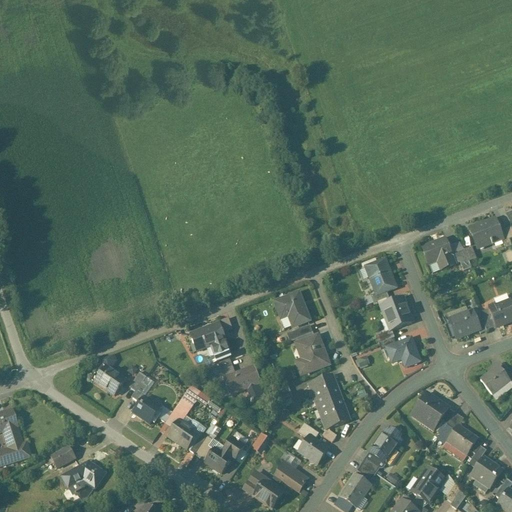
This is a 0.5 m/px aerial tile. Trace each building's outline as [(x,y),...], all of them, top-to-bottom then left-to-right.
[(494,223),(470,232),(474,241),(476,240),(480,249),(501,241),(502,241),(498,233),(494,223)] [(511,248),(510,242),(505,230),(498,233),(502,241),(501,241),(504,251),(511,248)] [(445,240),(422,249),(428,266),(440,261),(444,270),(455,266),(445,240)] [(464,251),(456,254),(463,273),(471,270),(464,251)] [(385,261),(365,268),(376,297),(386,293),(396,289),(385,261)] [(376,297),(371,299),(373,304),(388,299),(386,293),(376,297)] [(298,296),(276,304),(280,316),(281,317),(288,314),(293,328),(308,322),(298,296)] [(402,300),(381,308),(391,331),(391,332),(411,324),(402,300)] [(511,307),(510,303),(489,311),(491,318),(496,329),(511,322),(511,307)] [(472,313),(449,322),(456,341),(466,337),(465,336),(478,331),(479,331),(476,324),(472,313)] [(288,314),(281,317),(280,316),(279,317),(284,332),(293,328),(288,314)] [(491,318),(482,322),(487,333),(496,329),(491,318)] [(482,322),(476,324),(479,331),(478,331),(479,336),(487,334),(487,333),(482,322)] [(219,325),(190,336),(197,353),(215,346),(225,342),(219,325)] [(310,327),(287,336),(289,342),(295,340),(312,334),(310,327)] [(391,331),(376,337),(379,345),(381,345),(381,344),(393,339),(394,340),(394,339),(391,332),(391,331)] [(312,334),(295,340),(297,347),(315,340),(312,334)] [(315,340),(297,347),(303,363),(297,365),(301,377),(328,367),(317,339),(315,340)] [(393,339),(381,344),(381,345),(383,351),(386,350),(386,349),(396,345),(394,340),(393,339)] [(396,345),(386,349),(386,350),(389,359),(399,355),(405,369),(420,363),(411,340),(396,345)] [(225,342),(215,346),(219,356),(229,352),(225,342)] [(219,356),(214,358),(216,365),(229,360),(231,360),(228,353),(229,353),(229,352),(219,356)] [(216,365),(207,369),(206,384),(219,391),(226,388),(223,380),(235,375),(229,360),(216,365)] [(125,383),(102,368),(97,376),(99,378),(95,385),(115,398),(125,383)] [(235,375),(223,380),(226,388),(230,397),(247,390),(252,403),(263,399),(258,386),(259,385),(253,368),(235,375)] [(498,368),(491,374),(490,374),(480,381),(492,396),(510,382),(504,375),(498,368)] [(139,375),(129,390),(134,394),(135,394),(141,385),(145,379),(139,375)] [(332,378),(310,387),(318,409),(340,401),(332,378)] [(141,385),(135,394),(134,394),(131,400),(136,404),(147,388),(141,385)] [(172,415),(165,425),(171,429),(179,417),(183,420),(201,394),(191,387),(172,415)] [(226,388),(219,391),(222,399),(230,397),(226,388)] [(287,389),(275,394),(278,403),(291,398),(287,389)] [(427,396),(413,417),(423,424),(427,419),(437,426),(440,422),(448,410),(427,396)] [(144,399),(133,415),(134,414),(142,420),(141,421),(150,426),(156,418),(161,411),(161,410),(144,399)] [(340,401),(318,409),(326,431),(349,423),(340,401)] [(172,415),(162,408),(161,410),(161,411),(156,418),(165,425),(172,415)] [(454,415),(448,410),(440,422),(447,426),(454,415)] [(11,412),(0,415),(0,434),(4,433),(9,450),(7,451),(0,453),(0,467),(0,469),(30,460),(25,445),(21,447),(16,430),(17,429),(11,412)] [(463,420),(454,415),(447,426),(446,427),(454,432),(458,427),(463,420)] [(178,422),(167,439),(187,452),(188,451),(198,436),(198,435),(189,430),(178,422)] [(204,432),(193,424),(189,430),(198,435),(199,433),(202,435),(204,432)] [(319,435),(304,425),(297,434),(307,441),(309,438),(314,441),(319,435)] [(454,432),(447,442),(466,456),(470,452),(477,442),(477,441),(458,427),(454,432)] [(385,431),(370,454),(386,466),(387,464),(386,463),(400,442),(385,431)] [(202,435),(199,433),(198,435),(198,436),(188,451),(195,456),(207,438),(202,435)] [(336,437),(329,434),(324,433),(322,437),(332,444),(336,437)] [(213,442),(207,438),(195,456),(200,460),(208,448),(213,442)] [(314,441),(309,438),(307,441),(298,454),(310,461),(310,464),(312,463),(316,466),(327,450),(314,441)] [(232,440),(222,455),(232,461),(231,462),(234,464),(236,461),(244,449),(244,448),(239,444),(238,443),(237,443),(232,440)] [(477,442),(470,452),(475,456),(480,448),(482,445),(477,442)] [(208,448),(200,460),(205,463),(213,452),(208,448)] [(475,456),(472,460),(479,465),(483,460),(481,458),(485,452),(480,448),(475,456)] [(69,449),(50,459),(53,465),(57,470),(75,460),(69,449)] [(244,449),(236,461),(240,464),(249,452),(244,449)] [(222,455),(215,450),(213,452),(205,463),(205,464),(221,476),(231,462),(232,461),(222,455)] [(379,469),(366,459),(361,466),(375,475),(379,469)] [(501,472),(483,460),(479,465),(471,477),(490,490),(501,472)] [(105,476),(88,464),(62,479),(68,491),(76,487),(79,493),(75,495),(76,497),(80,494),(85,503),(88,501),(105,476)] [(307,480),(284,464),(274,477),(298,494),(307,480)] [(375,475),(361,466),(357,472),(370,482),(375,475)] [(429,471),(421,483),(419,482),(412,494),(428,505),(444,481),(429,471)] [(398,481),(390,475),(387,480),(395,486),(398,481)] [(354,477),(339,498),(355,509),(356,508),(354,507),(359,501),(360,502),(370,487),(354,477)] [(264,483),(260,489),(250,482),(244,491),(254,497),(254,498),(262,504),(262,503),(271,509),(271,510),(282,496),(272,489),(275,485),(267,480),(264,484),(264,483)] [(506,481),(494,498),(499,501),(507,490),(508,491),(511,485),(506,481)] [(454,485),(444,500),(451,505),(460,492),(454,485)] [(511,511),(511,493),(508,491),(507,490),(499,501),(496,507),(503,511),(511,511)] [(451,505),(450,507),(455,511),(465,498),(460,492),(451,505)] [(417,505),(402,495),(398,500),(401,502),(413,510),(417,505)] [(401,502),(393,511),(415,511),(413,510),(401,502)]
